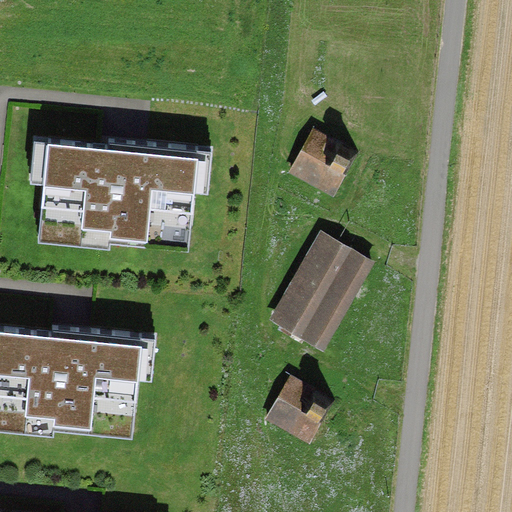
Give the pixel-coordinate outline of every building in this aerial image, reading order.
[(358,149),(313,124),(287,172),(332,196),(358,149)] [(211,193),(216,139),(101,129),(100,138),(29,132),(24,183),(36,184),(31,243),(113,250),(114,244),(194,250),(199,192),(211,193)] [(373,264),(321,231),(267,317),(320,350),(373,264)] [(157,381),(161,327),(47,317),(46,325),(0,321),(0,432),(59,438),(60,431),(140,438),(145,380),(157,381)] [(310,442),(336,398),(291,372),(266,416),(310,442)]
